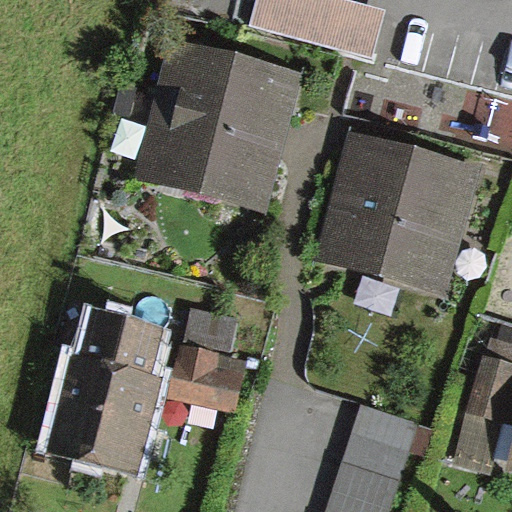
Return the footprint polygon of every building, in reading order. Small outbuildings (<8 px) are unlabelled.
[(381,10),(346,0),(257,0),(251,23),(367,56),(381,10)] [(129,177),(266,213),(287,133),(302,77),(166,41),(129,177)] [(312,261),(448,298),(485,166),(410,145),(349,129),(312,261)] [(43,458),(116,474),(148,332),(75,315),(43,458)] [(163,404),(226,412),(233,357),(170,349),(163,404)] [(452,463),(491,474),(511,400),(511,366),(482,358),(452,463)] [(327,511),(388,511),(416,426),(360,408),(327,511)]
